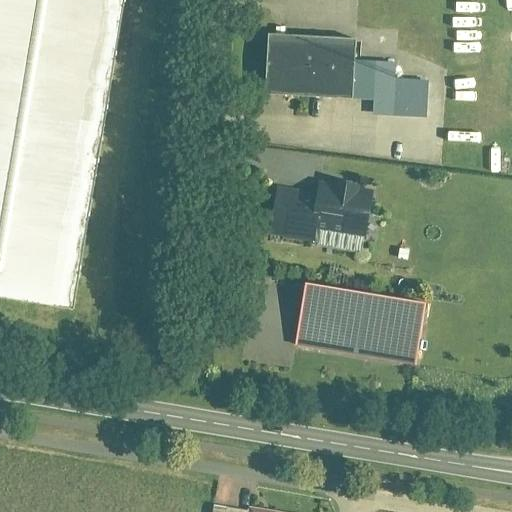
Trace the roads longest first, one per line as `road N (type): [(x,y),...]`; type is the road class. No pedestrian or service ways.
road 1 (secondary): [(511,470),(0,387)]
road 2 (residential): [(356,492),(0,434)]
road 3 (residential): [(216,0),(208,299)]
road 4 (residential): [(476,511),(356,492)]
